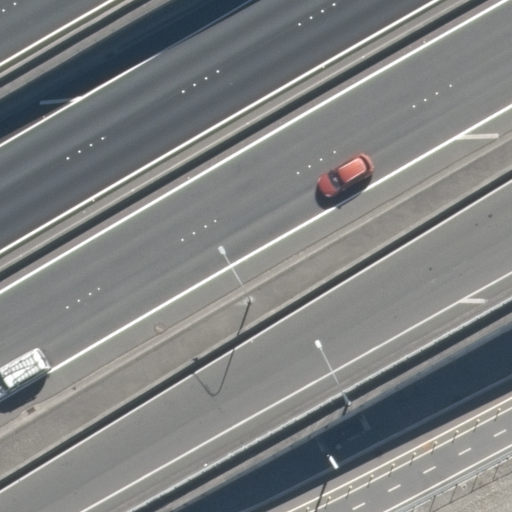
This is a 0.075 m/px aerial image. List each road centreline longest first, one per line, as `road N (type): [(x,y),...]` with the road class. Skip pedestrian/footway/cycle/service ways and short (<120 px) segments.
road 1 (trunk): [(511,51),(0,351)]
road 2 (trunk): [(511,251),(45,511)]
road 3 (trunk): [(0,196),(337,0)]
